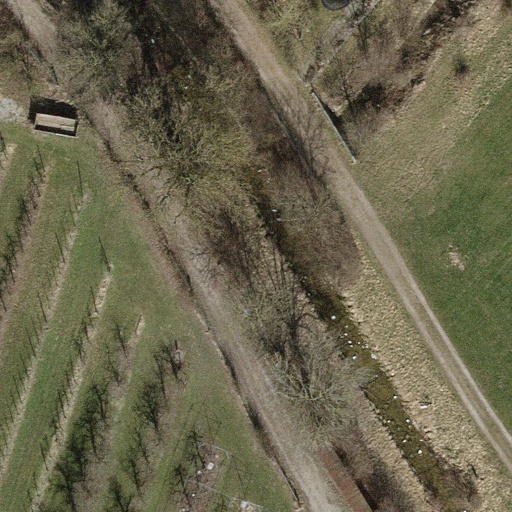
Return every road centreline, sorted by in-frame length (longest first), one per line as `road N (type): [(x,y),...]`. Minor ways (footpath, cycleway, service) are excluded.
road 1 (track): [(12,0),(171,215),(328,511)]
road 2 (track): [(217,0),(511,460)]
